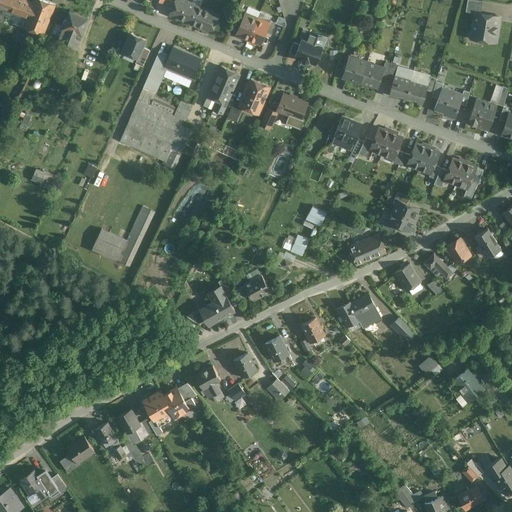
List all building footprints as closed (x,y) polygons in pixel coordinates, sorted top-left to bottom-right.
[(34,0),(33,3),(24,0),(0,0),(0,8),(27,19),(23,28),(42,35),(55,5),(42,0),(34,0)] [(218,15),(183,0),(176,0),(170,14),(211,32),(218,15)] [(483,1),(478,0),(467,0),(466,11),(475,13),(476,12),(480,13),(483,1)] [(241,8),(236,19),(242,22),(245,13),(247,10),(241,8)] [(89,18),(69,11),(66,19),(64,19),(61,26),(63,27),(56,44),(75,52),(89,18)] [(480,13),(476,12),(475,13),(473,30),(470,32),(469,35),(471,38),(474,39),(478,36),(485,38),(484,40),(495,41),(496,33),(498,33),(499,26),(497,24),(499,16),(480,13)] [(245,13),(242,22),(236,34),(248,39),(257,18),(245,13)] [(269,23),(257,18),(248,39),(260,44),(265,32),(269,24),(269,23)] [(309,24),(301,20),(296,32),(294,40),(290,53),(297,55),(307,30),(309,24)] [(276,23),(270,21),(269,23),(269,24),(265,32),(271,34),(276,23)] [(330,28),(320,25),(317,34),(325,37),(327,31),(329,31),(330,28)] [(307,30),(297,55),(315,63),(321,47),(325,37),(317,34),(307,30)] [(146,41),(130,33),(122,51),(138,58),(143,47),(146,41)] [(201,58),(173,46),(168,58),(165,66),(167,67),(192,78),(201,58)] [(138,58),(136,63),(143,66),(150,50),(143,47),(138,58)] [(330,50),(330,58),(340,58),(340,50),(330,50)] [(168,58),(158,53),(143,87),(156,93),(163,76),(167,67),(165,66),(168,58)] [(71,58),(65,56),(61,68),(67,71),(70,62),(72,58),(71,58)] [(367,62),(349,56),(343,77),(361,82),(367,62)] [(76,64),(70,62),(67,71),(73,73),(76,64)] [(383,67),(367,62),(361,82),(378,87),(382,75),(384,67),(383,67)] [(391,64),(385,62),(383,67),(384,67),(382,75),(388,77),(391,64)] [(398,65),(391,64),(388,77),(393,79),(394,76),(395,76),(398,65)] [(192,78),(167,67),(163,76),(188,87),(192,78)] [(209,95),(205,93),(199,108),(211,113),(213,109),(230,70),(221,67),(209,95)] [(230,70),(213,109),(222,113),(223,113),(240,74),(230,70)] [(395,76),(394,76),(393,79),(389,95),(405,99),(411,80),(395,76)] [(437,78),(430,76),(427,85),(428,85),(426,90),(433,92),(435,85),(437,78)] [(269,87),(251,79),(239,105),(243,107),(258,113),(269,87)] [(427,85),(411,80),(405,99),(406,99),(406,97),(408,98),(408,97),(418,100),(417,103),(422,104),(426,90),(428,85),(427,85)] [(64,85),(55,81),(53,87),(61,91),(64,85)] [(442,87),(435,85),(433,92),(432,96),(438,98),(442,87)] [(508,88),(503,86),(500,93),(497,104),(503,106),(508,88)] [(156,93),(143,87),(138,98),(151,104),(154,98),(156,93)] [(462,94),(442,87),(438,98),(435,109),(448,113),(447,115),(455,118),(460,103),(463,95),(462,94)] [(470,92),(464,90),(462,94),(463,95),(460,103),(466,105),(470,92)] [(306,103),(284,94),(278,110),(285,113),(285,114),(291,117),(292,115),(300,119),(306,103)] [(151,104),(138,98),(120,140),(163,160),(161,164),(174,169),(192,129),(169,119),(172,114),(151,104)] [(175,107),(154,98),(151,104),(172,114),(175,107)] [(497,106),(476,99),(468,122),(489,129),(497,106)] [(193,105),(181,100),(179,106),(190,111),(193,105)] [(239,105),(233,103),(227,117),(237,121),(243,107),(239,105)] [(190,111),(179,106),(174,115),(186,120),(190,111)] [(268,108),(260,125),(270,129),(277,113),(268,108)] [(510,110),(503,108),(500,119),(506,122),(509,113),(510,110)] [(511,114),(509,113),(506,122),(502,134),(511,137),(511,114)] [(352,120),(343,116),(332,143),(351,150),(354,142),(354,143),(361,125),(351,122),(352,120)] [(391,132),(379,127),(374,140),(370,149),(382,154),(391,132)] [(403,137),(391,132),(382,154),(393,159),(394,159),(398,150),(403,137)] [(243,152),(206,136),(203,144),(239,160),(243,152)] [(374,140),(366,137),(364,141),(358,153),(367,157),(370,149),(374,140)] [(359,138),(350,156),(355,158),(358,153),(364,141),(359,138)] [(428,147),(416,142),(410,155),(406,164),(407,165),(419,169),(428,147)] [(440,152),(428,147),(419,169),(430,174),(431,174),(435,165),(440,152)] [(404,152),(398,150),(394,159),(393,159),(392,161),(399,164),(404,152)] [(404,152),(399,164),(406,167),(407,165),(406,164),(410,155),(404,152)] [(447,170),(444,180),(456,185),(465,162),(453,157),(447,170)] [(477,167),(465,162),(456,185),(467,190),(468,190),(471,180),(478,183),(480,182),(481,179),(480,177),(480,176),(474,174),(477,167)] [(212,169),(202,164),(199,171),(209,176),(212,169)] [(484,166),(478,164),(477,167),(474,174),(480,176),(484,166)] [(98,168),(91,165),(87,175),(93,178),(98,168)] [(441,168),(435,165),(431,174),(430,174),(429,177),(436,180),(441,168)] [(36,167),(32,181),(49,186),(53,173),(36,167)] [(436,180),(434,184),(441,187),(444,180),(447,170),(441,168),(436,180)] [(471,180),(468,190),(467,190),(464,197),(471,200),(478,183),(471,180)] [(409,197),(397,191),(394,198),(397,200),(397,199),(407,203),(409,197)] [(407,203),(397,199),(397,200),(392,211),(415,221),(420,209),(407,203)] [(511,204),(509,206),(510,208),(502,214),(511,226),(511,204)] [(318,224),(324,211),(311,205),(305,219),(318,224)] [(127,240),(117,261),(129,267),(154,211),(142,206),(127,240)] [(415,221),(392,211),(387,223),(396,227),(409,232),(415,221)] [(365,228),(346,219),(342,227),(362,235),(365,228)] [(396,227),(387,223),(385,221),(382,228),(394,233),(396,227)] [(118,236),(101,229),(92,250),(108,257),(112,247),(118,236)] [(493,237),(488,229),(476,236),(475,237),(478,242),(488,258),(493,256),(495,259),(497,260),(501,257),(503,255),(500,251),(501,251),(496,244),(497,243),(493,237)] [(295,237),(288,234),(283,248),(303,256),(310,238),(297,233),(295,237)] [(476,236),(474,233),(461,240),(466,249),(478,242),(475,237),(476,236)] [(378,235),(349,248),(357,266),(386,253),(378,235)] [(127,240),(118,236),(112,247),(108,257),(117,261),(127,240)] [(460,239),(446,247),(451,256),(453,255),(458,263),(470,256),(461,240),(460,239)] [(453,274),(434,254),(424,264),(437,278),(441,274),(447,280),(453,274)] [(292,263),(285,260),(282,266),(290,269),(292,263)] [(421,284),(410,265),(395,274),(406,293),(421,284)] [(261,275),(244,284),(244,285),(250,295),(253,300),(270,291),(261,275)] [(233,294),(224,278),(218,281),(221,286),(222,286),(227,297),(233,294)] [(442,292),(434,283),(427,287),(436,297),(442,292)] [(244,285),(237,289),(242,299),(250,295),(244,285)] [(221,286),(209,293),(214,301),(201,308),(210,325),(235,311),(227,297),(222,286),(221,286)] [(369,295),(351,304),(359,322),(363,328),(381,319),(369,295)] [(503,297),(497,301),(500,305),(506,301),(503,297)] [(350,303),(337,309),(347,328),(359,322),(351,304),(350,303)] [(198,311),(193,314),(198,324),(203,321),(198,311)] [(316,318),(302,325),(310,343),(325,336),(316,318)] [(410,331),(399,319),(392,326),(403,337),(410,331)] [(289,354),(280,336),(265,344),(274,361),(289,354)] [(345,336),(340,341),(345,346),(350,341),(345,336)] [(306,340),(300,343),(305,352),(308,351),(311,349),(306,340)] [(248,353),(234,360),(242,377),(257,370),(248,353)] [(426,375),(431,371),(435,376),(443,370),(431,355),(418,365),(426,375)] [(213,365),(195,375),(203,389),(204,389),(209,398),(213,396),(215,401),(224,397),(216,382),(221,380),(213,365)] [(280,365),(272,373),(277,378),(285,371),(280,365)] [(484,390),(468,370),(453,381),(463,393),(462,394),(468,402),(484,390)] [(277,378),(268,387),(276,396),(281,392),(280,392),(285,387),(277,378)] [(178,388),(189,408),(196,405),(191,397),(196,394),(189,382),(178,388)] [(238,383),(228,390),(235,400),(245,393),(238,383)] [(285,387),(280,392),(281,392),(284,396),(290,391),(285,387)] [(163,392),(146,401),(154,416),(157,414),(158,416),(151,420),(157,432),(168,426),(165,421),(176,416),(171,406),(170,406),(163,392)] [(181,407),(175,410),(180,419),(186,416),(181,407)] [(132,408),(117,417),(126,433),(127,433),(133,445),(135,444),(141,440),(135,428),(141,425),(132,408)] [(154,431),(147,418),(141,422),(148,434),(154,431)] [(107,422),(95,429),(106,447),(112,443),(114,446),(119,443),(107,422)] [(167,441),(163,433),(157,436),(162,444),(167,441)] [(84,436),(68,447),(72,453),(78,462),(78,461),(94,451),(84,436)] [(142,457),(135,444),(133,445),(128,448),(130,451),(134,457),(139,466),(144,463),(141,458),(142,457)] [(130,451),(126,454),(120,445),(114,449),(119,458),(122,457),(126,462),(134,457),(130,451)] [(72,453),(60,460),(68,472),(80,464),(78,461),(78,462),(72,453)] [(484,471),(472,458),(467,463),(479,476),(484,471)] [(501,458),(485,468),(491,477),(494,475),(504,492),(511,487),(511,469),(509,465),(506,467),(501,458)] [(477,476),(468,466),(463,471),(472,481),(477,476)] [(49,493),(34,470),(20,479),(30,494),(36,489),(42,497),(42,498),(49,493)] [(68,489),(60,477),(53,482),(61,493),(68,489)] [(413,494),(405,485),(400,489),(412,504),(418,500),(413,494)] [(476,486),(459,495),(466,508),(484,499),(476,486)] [(14,511),(23,506),(9,488),(0,494),(0,508),(2,511),(14,511)] [(36,489),(30,494),(29,495),(34,503),(42,497),(36,489)] [(412,504),(400,489),(395,493),(407,508),(412,504)] [(420,490),(413,494),(418,500),(424,496),(420,490)] [(437,497),(435,492),(424,496),(426,502),(425,503),(428,511),(446,511),(439,496),(437,497)]
